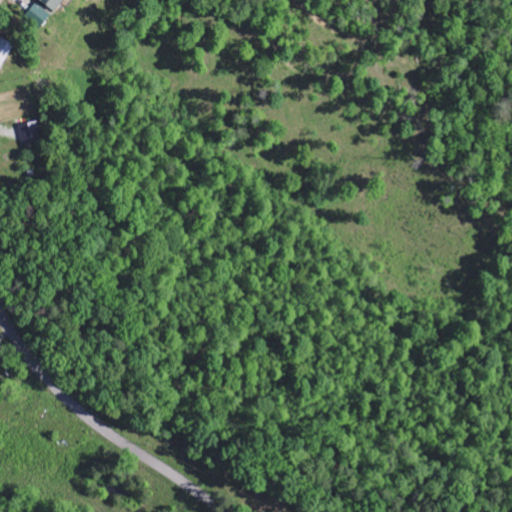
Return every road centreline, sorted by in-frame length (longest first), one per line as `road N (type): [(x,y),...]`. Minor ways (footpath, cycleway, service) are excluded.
road 1 (residential): [(219,511),(71,406),(0,315)]
road 2 (residential): [(314,0),(481,131),(511,142)]
